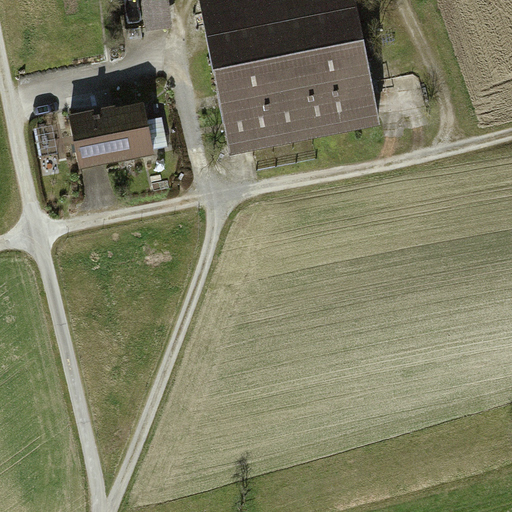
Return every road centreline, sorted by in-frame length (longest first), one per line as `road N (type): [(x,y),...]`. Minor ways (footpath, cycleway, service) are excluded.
road 1 (track): [(103,511),(0,37)]
road 2 (track): [(511,138),(42,237)]
road 3 (track): [(113,511),(230,198)]
road 4 (track): [(190,0),(178,62),(15,107)]
road 5 (track): [(446,156),(454,111),(397,0)]
road 6 (track): [(178,62),(211,201)]
